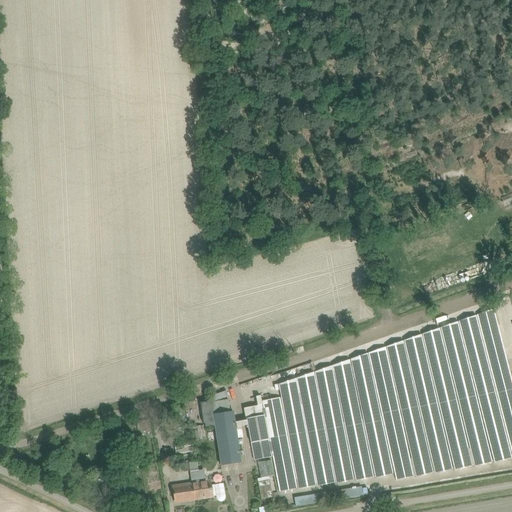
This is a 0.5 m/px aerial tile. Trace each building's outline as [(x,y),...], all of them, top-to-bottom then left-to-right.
[(511,194),(502,199),(506,207),(511,204),(511,194)] [(211,401),(200,403),(203,426),(204,425),(204,427),(206,427),(215,425),(216,434),(219,455),(221,465),(241,462),(239,452),(237,440),(242,439),(239,420),(234,421),(233,412),(213,415),(211,401)] [(244,408),(254,460),(272,457),(262,405),(244,408)] [(205,439),(204,425),(194,427),(196,440),(205,439)] [(204,478),(205,478),(204,470),(191,472),(192,484),(173,487),(175,502),(216,496),(216,498),(217,500),(219,501),(222,501),(224,500),(225,498),(225,496),(223,483),(211,486),(210,481),(204,482),(204,478)] [(258,482),(261,499),(273,497),(270,479),(258,482)] [(361,486),(294,498),(295,506),(298,506),(363,495),(361,486)]
